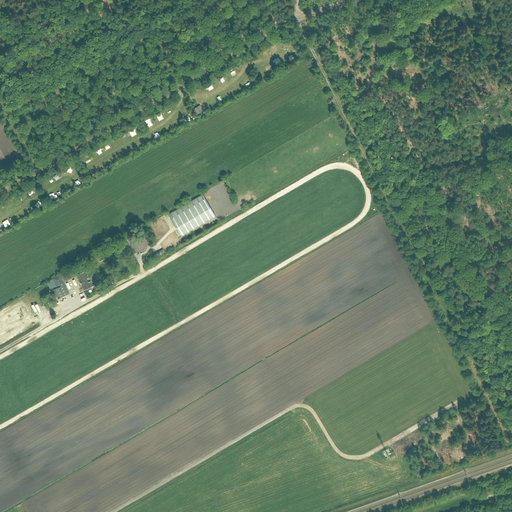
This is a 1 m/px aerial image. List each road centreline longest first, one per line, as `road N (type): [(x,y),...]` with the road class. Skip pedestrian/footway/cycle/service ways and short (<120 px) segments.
road 1 (track): [(297,21),(499,426),(511,430)]
road 2 (track): [(0,191),(290,20),(354,0)]
